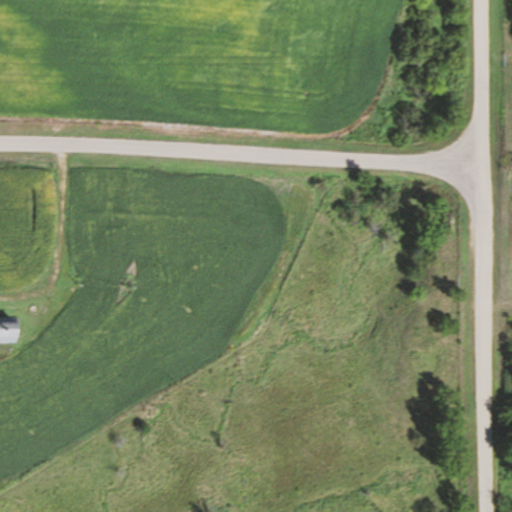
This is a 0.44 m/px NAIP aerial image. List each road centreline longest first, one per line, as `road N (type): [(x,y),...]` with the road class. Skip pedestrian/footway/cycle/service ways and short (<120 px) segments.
road 1 (residential): [(483,0),(481,511)]
road 2 (residential): [(0,146),(169,147),(483,168)]
